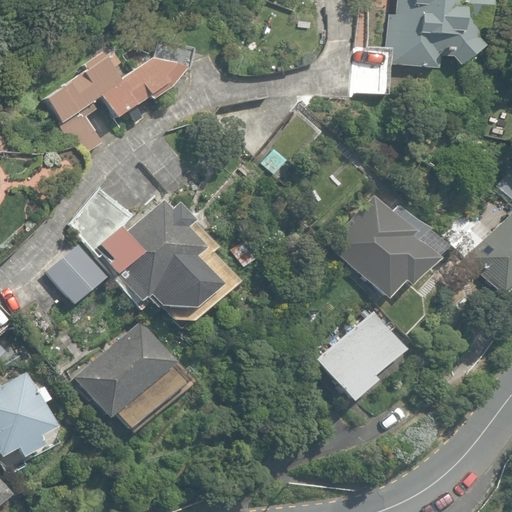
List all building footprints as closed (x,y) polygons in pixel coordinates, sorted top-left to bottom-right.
[(381,64),(434,69),(435,57),(447,58),(454,67),(477,48),(469,38),(470,30),(480,31),(482,0),(393,0),(392,15),(386,14),(381,64)] [(55,124),(77,156),(84,152),(98,142),(90,132),(92,131),(82,116),(91,108),(87,102),(96,96),(111,118),(123,109),(127,114),(134,109),(132,105),(144,97),(148,100),(165,87),(180,68),(186,70),(191,48),(156,40),(155,39),(149,60),(144,59),(115,79),(110,71),(117,66),(108,52),(101,58),(97,52),(78,65),(82,70),(41,99),(57,123),(55,124)] [(502,138),(506,127),(495,123),(492,134),(502,138)] [(258,164),(271,175),(283,160),(270,149),(258,164)] [(507,205),(511,210),(511,174),(507,170),(491,185),(509,203),(507,205)] [(169,210),(162,200),(121,234),(118,230),(130,216),(95,190),(68,224),(133,307),(146,297),(156,307),(187,307),(214,284),(193,258),(202,249),(184,227),(192,221),(177,203),(169,210)] [(384,296),(387,298),(402,282),(405,285),(430,259),(427,256),(436,247),(392,207),(387,212),(369,196),(324,245),(382,298),(384,296)] [(497,294),(503,300),(511,291),(511,220),(504,212),(476,240),(464,228),(468,224),(458,214),(438,234),(459,256),(457,258),(495,296),(497,294)] [(43,272),(70,304),(102,277),(75,245),(43,272)] [(312,359),(347,402),(348,401),(373,380),(370,376),(401,350),(369,311),(312,359)] [(111,412),(125,429),(184,381),(171,364),(172,363),(138,321),(69,376),(103,418),(111,412)] [(14,448),(19,457),(41,445),(36,436),(53,427),(40,403),(45,400),(39,389),(35,392),(25,372),(0,385),(0,454),(14,447),(14,448)]
